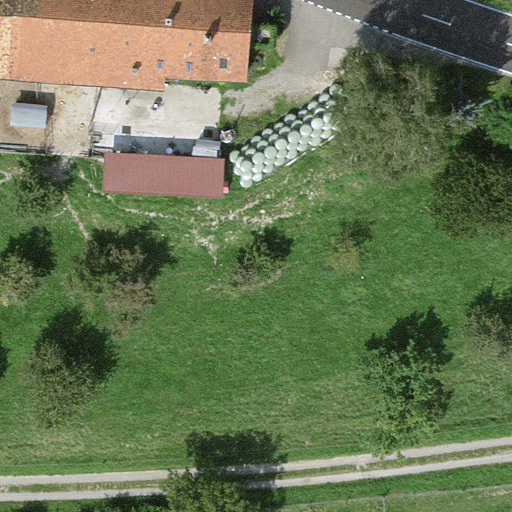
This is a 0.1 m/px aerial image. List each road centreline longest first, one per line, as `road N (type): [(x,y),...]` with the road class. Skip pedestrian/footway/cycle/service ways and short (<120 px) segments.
road 1 (track): [(511,452),(194,489),(0,486)]
road 2 (tertiary): [(511,47),(377,0)]
